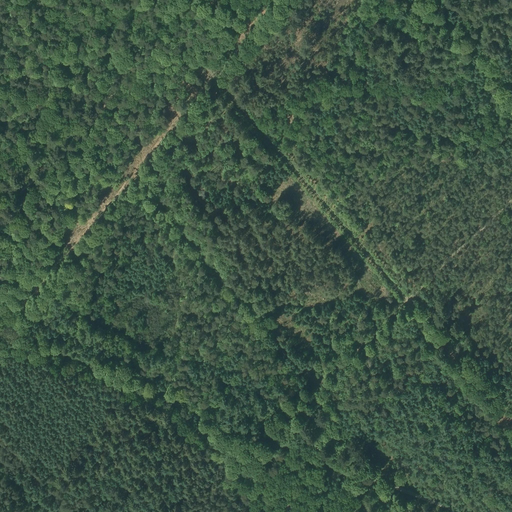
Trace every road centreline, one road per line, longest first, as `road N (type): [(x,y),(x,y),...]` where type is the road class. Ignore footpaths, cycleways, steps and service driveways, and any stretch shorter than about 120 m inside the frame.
road 1 (track): [(0,327),(457,511)]
road 2 (unknown): [(284,0),(10,331)]
road 3 (track): [(136,178),(413,494)]
road 4 (track): [(257,0),(208,56),(127,80),(0,233)]
road 5 (track): [(407,300),(217,79)]
